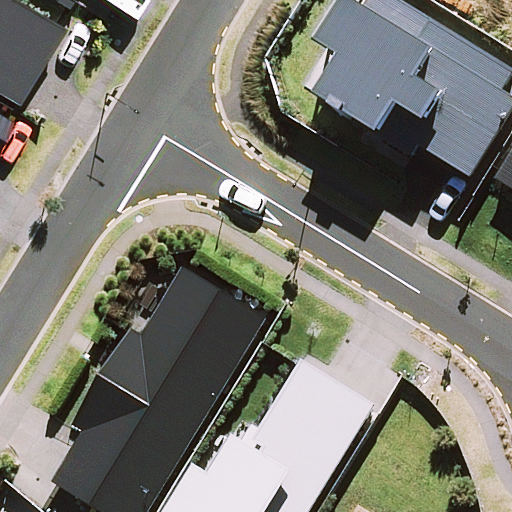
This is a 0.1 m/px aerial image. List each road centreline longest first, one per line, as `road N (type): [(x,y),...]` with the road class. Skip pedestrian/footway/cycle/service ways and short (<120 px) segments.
road 1 (residential): [(142,122),(511,354)]
road 2 (residential): [(0,351),(142,122)]
road 3 (residential): [(142,122),(215,0)]
